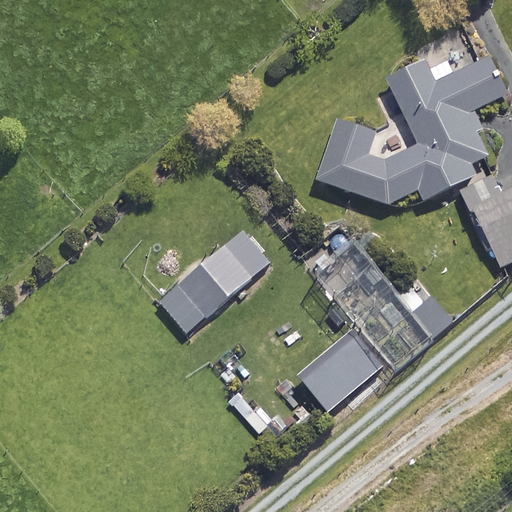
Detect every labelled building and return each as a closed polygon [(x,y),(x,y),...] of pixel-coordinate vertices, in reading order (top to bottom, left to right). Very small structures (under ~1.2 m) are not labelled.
[(423,201),(477,176),(471,164),(490,155),(470,113),(511,94),(494,56),(434,84),(424,61),(387,78),(418,143),(385,162),(367,157),(376,130),(341,118),(320,182),(389,205),(416,192),(423,201)] [(511,177),(484,191),(478,180),(461,188),(501,268),(511,262),(511,177)] [(412,282),(396,295),(342,231),(304,262),(356,325),(386,361),(370,374),(379,384),(449,325),(412,282)] [(269,264),(243,232),(160,302),(187,333),(269,264)] [(377,389),(365,375),(346,390),(347,392),(357,404),(377,389)]
